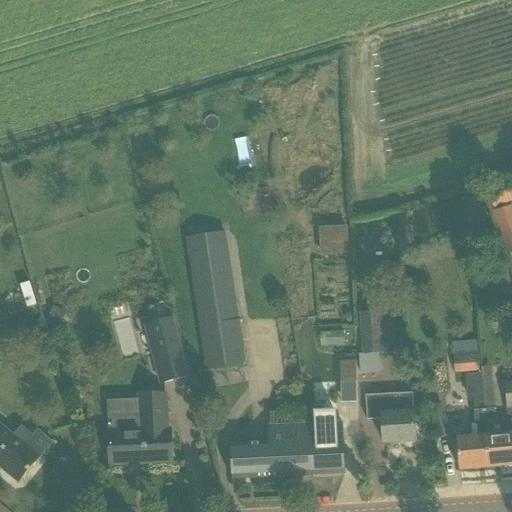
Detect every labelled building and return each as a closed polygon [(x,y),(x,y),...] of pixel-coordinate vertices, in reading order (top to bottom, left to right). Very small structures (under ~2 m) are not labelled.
[(511,201),(511,178),(486,187),(493,208),(511,201)] [(474,209),(479,224),(488,221),(480,193),(461,199),(465,212),(474,209)] [(511,252),(511,205),(494,209),(503,255),(511,252)] [(344,229),(310,231),(311,261),(345,259),(344,229)] [(207,372),(245,366),(243,352),(223,355),(219,325),(238,322),(225,232),(187,239),(207,372)] [(511,293),(505,264),(497,266),(504,299),(511,296),(511,293)] [(36,306),(29,283),(20,286),(27,309),(36,306)] [(385,354),(382,313),(380,303),(360,305),(362,355),(383,354),(385,354)] [(54,307),(47,322),(61,328),(67,313),(54,307)] [(146,328),(162,385),(189,378),(173,320),(146,328)] [(453,344),(453,351),(455,374),(479,372),(477,350),(476,343),(453,344)] [(425,375),(437,366),(427,353),(415,362),(425,375)] [(341,363),(341,382),(356,382),(356,363),(341,363)] [(511,367),(503,368),(507,409),(511,408),(511,367)] [(511,420),(500,421),(496,422),(494,393),(483,394),(489,470),(511,467),(511,420)] [(383,420),(384,445),(416,443),(414,413),(413,394),(397,395),(367,397),(369,421),(383,420)] [(460,473),(489,470),(483,394),(474,395),(476,423),(472,424),(473,438),(457,439),(460,473)] [(108,418),(110,466),(172,463),(171,431),(168,431),(166,395),(139,397),(140,417),(108,418)] [(441,404),(426,409),(436,440),(451,435),(441,404)] [(232,480),(345,475),(342,424),(268,427),(268,444),(231,446),(232,480)] [(40,460),(24,446),(32,436),(21,427),(13,437),(0,426),(0,467),(20,484),(40,460)]
